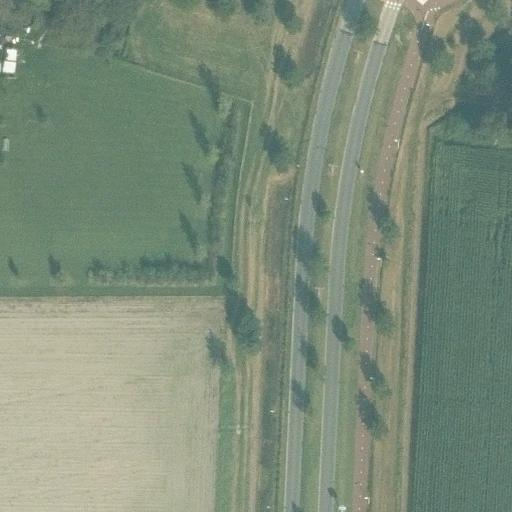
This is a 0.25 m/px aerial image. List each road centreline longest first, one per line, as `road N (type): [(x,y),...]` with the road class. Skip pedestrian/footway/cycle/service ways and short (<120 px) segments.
road 1 (secondary): [(324,511),(346,158),(394,0)]
road 2 (secondary): [(353,0),(312,145),(288,511)]
